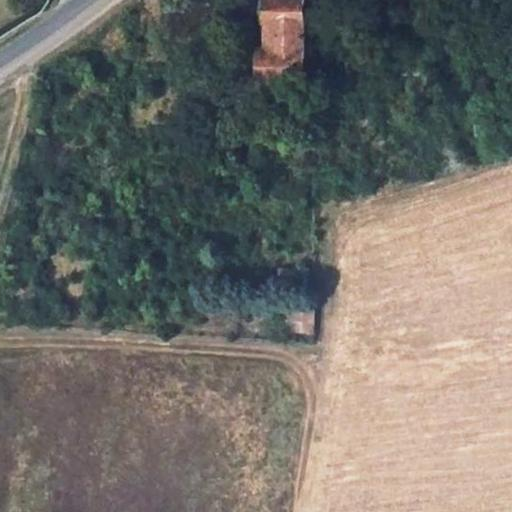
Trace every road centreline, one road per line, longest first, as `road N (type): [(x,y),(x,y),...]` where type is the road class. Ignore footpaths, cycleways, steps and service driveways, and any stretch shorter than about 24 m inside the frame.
road 1 (track): [(0,338),(298,355),(312,386),(299,511)]
road 2 (track): [(26,62),(0,190)]
